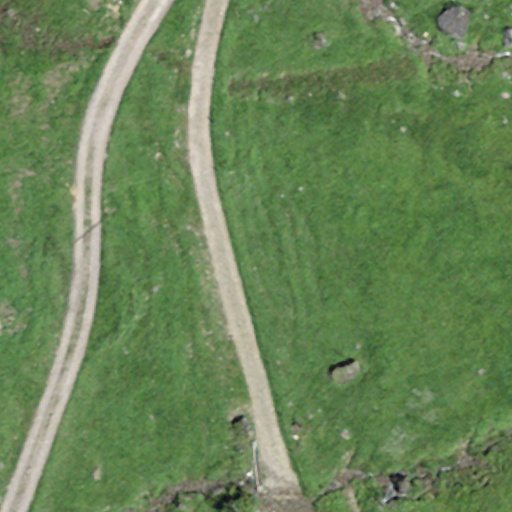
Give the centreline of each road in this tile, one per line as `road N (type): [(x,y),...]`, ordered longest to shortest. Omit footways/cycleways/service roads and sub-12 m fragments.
road 1 (track): [(167,0),(103,126),(83,317),(16,511)]
road 2 (track): [(314,511),(199,157),(221,0)]
